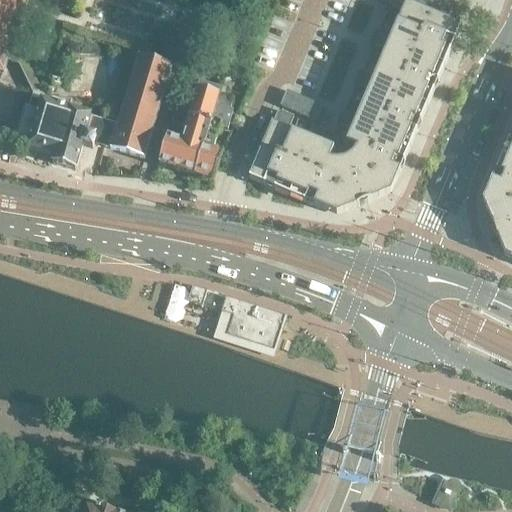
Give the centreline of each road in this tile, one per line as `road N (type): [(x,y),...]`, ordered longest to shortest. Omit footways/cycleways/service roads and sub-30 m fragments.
road 1 (secondary): [(413,271),(0,187)]
road 2 (secondary): [(0,223),(213,262),(399,331)]
road 3 (tertiary): [(511,29),(413,271)]
road 4 (tertiary): [(340,511),(399,331)]
road 5 (unclassified): [(176,479),(60,455),(0,428)]
road 6 (secondary): [(399,331),(511,381)]
